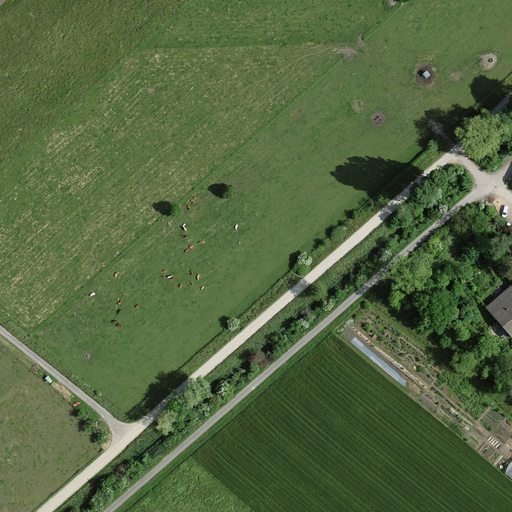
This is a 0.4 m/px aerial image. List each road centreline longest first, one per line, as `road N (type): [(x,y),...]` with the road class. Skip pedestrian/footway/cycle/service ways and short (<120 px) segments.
road 1 (track): [(490,183),(105,511)]
road 2 (track): [(455,148),(127,437)]
road 3 (track): [(127,437),(0,332)]
